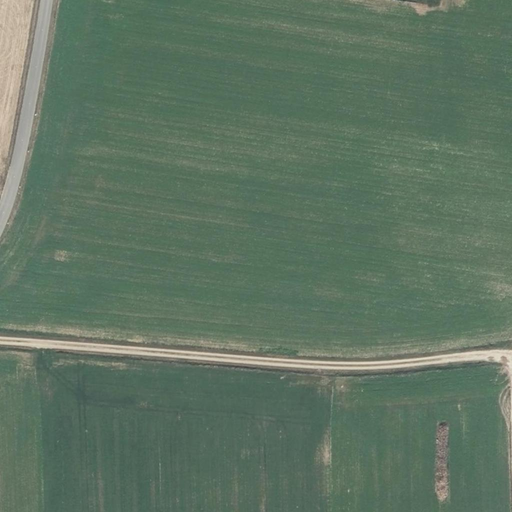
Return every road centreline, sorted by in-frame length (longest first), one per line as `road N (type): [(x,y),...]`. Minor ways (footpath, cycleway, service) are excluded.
road 1 (track): [(0,341),(369,366),(511,354)]
road 2 (tertiary): [(0,223),(46,0)]
